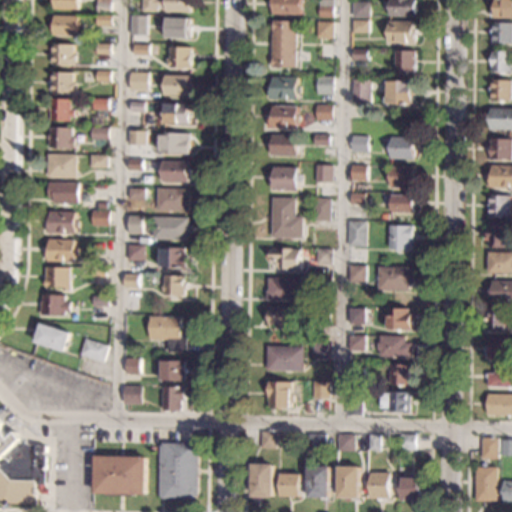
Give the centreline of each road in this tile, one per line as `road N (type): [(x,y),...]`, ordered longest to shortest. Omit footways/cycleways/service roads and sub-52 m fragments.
road 1 (residential): [(450,511),(458,0)]
road 2 (residential): [(229,511),(231,0)]
road 3 (residential): [(0,297),(12,264),(12,0)]
